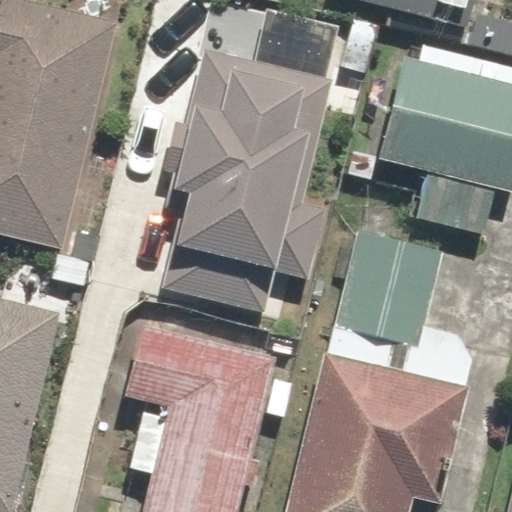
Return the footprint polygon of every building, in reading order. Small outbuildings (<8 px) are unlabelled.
[(0,0),(0,230),(59,245),(113,27),(0,0)] [(365,0),(431,16),(434,0),(365,0)] [(333,66),(203,43),(161,284),(290,306),(333,66)] [(511,86),(397,59),(374,157),(504,189),(511,157),(511,86)] [(440,253),(356,234),(335,328),(419,347),(440,253)] [(0,511),(12,511),(53,316),(0,305),(0,511)] [(140,511),(232,511),(265,360),(214,349),(215,348),(138,330),(123,395),(164,405),(140,511)] [(406,511),(409,503),(441,511),(469,386),(437,379),(438,378),(321,351),(284,511),(406,511)] [(511,511),(511,471),(501,511),(511,511)]
